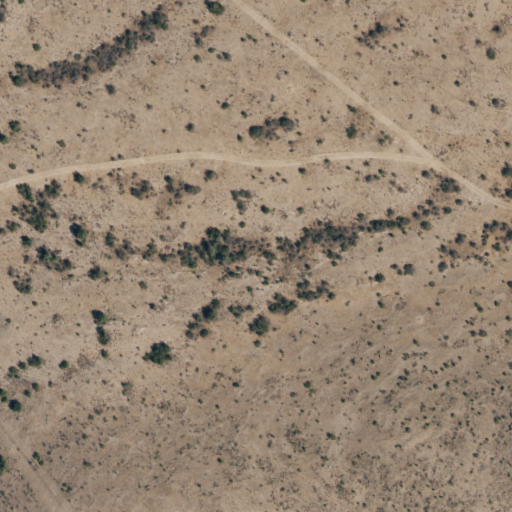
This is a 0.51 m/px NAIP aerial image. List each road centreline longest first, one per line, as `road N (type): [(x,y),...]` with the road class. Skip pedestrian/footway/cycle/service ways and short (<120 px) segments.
road 1 (residential): [(511,180),(354,124),(0,242)]
road 2 (residential): [(354,124),(354,104),(240,0)]
